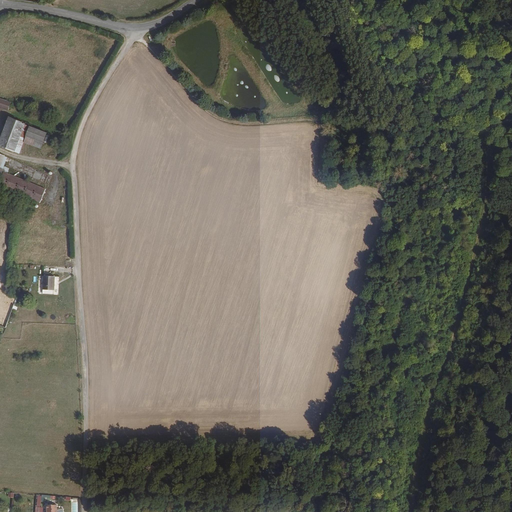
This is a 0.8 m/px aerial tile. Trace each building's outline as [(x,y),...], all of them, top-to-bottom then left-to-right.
[(11,103),(0,99),(0,108),(8,111),(11,103)] [(15,153),(25,125),(26,124),(9,117),(0,139),(0,146),(2,147),(2,148),(15,153)] [(29,127),(25,125),(15,153),(19,154),(24,143),(29,127)] [(41,149),(47,134),(29,127),(24,143),(41,149)] [(8,173),(2,171),(0,177),(0,186),(40,204),(46,189),(8,173)] [(55,277),(43,276),(42,290),(43,290),(54,291),(55,277)] [(0,326),(6,328),(16,298),(4,293),(0,291),(0,326)] [(38,496),(37,507),(40,507),(41,501),(43,502),(44,498),(50,498),(50,495),(42,495),(42,497),(41,497),(41,496),(38,496)]
